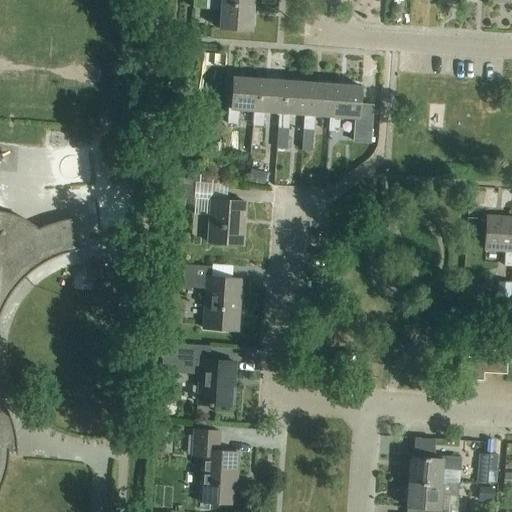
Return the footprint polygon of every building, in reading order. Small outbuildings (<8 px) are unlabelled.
[(220,3),(220,0),(213,0),(205,0),(205,9),(220,11),(218,29),(250,32),(252,6),(220,3)] [(256,112),(259,80),(232,78),(230,109),(228,109),(227,124),(237,125),(238,110),(253,112),(256,112)] [(256,112),(253,112),(252,126),(262,127),(263,112),(278,113),(281,114),(284,81),(259,80),(256,112)] [(281,114),(278,113),(276,150),(286,151),(288,114),(304,115),(307,115),(309,83),(284,81),(281,114)] [(307,115),(304,115),(301,145),(312,145),(314,116),(329,117),(332,117),(334,85),(309,83),(307,115)] [(328,131),(338,132),(339,118),(357,119),(356,142),(368,142),(371,108),(359,107),(360,87),(334,85),(332,117),(329,117),(328,131)] [(263,187),(267,166),(251,162),(249,171),(246,183),(263,187)] [(168,185),(167,198),(193,200),(194,187),(195,180),(169,178),(168,185)] [(206,243),(242,246),(245,203),(209,201),(206,243)] [(0,487),(3,481),(5,473),(7,466),(8,458),(8,455),(8,451),(15,452),(15,454),(16,454),(16,447),(15,441),(14,434),(13,427),(11,421),(8,415),(5,409),(1,403),(0,401),(0,392),(0,391),(0,312),(1,311),(4,303),(9,296),(14,289),(19,283),(25,277),(31,271),(38,266),(45,262),(53,258),(61,255),(69,253),(77,251),(77,250),(75,250),(69,221),(71,220),(71,219),(62,221),(54,223),(46,226),(38,229),(31,225),(24,220),(17,217),(9,214),(1,212),(0,212),(0,487)] [(511,218),(486,217),(484,251),(504,252),(504,266),(511,266),(511,218)] [(211,278),(211,268),(159,264),(158,288),(190,291),(190,289),(205,290),(203,329),(236,332),(240,280),(211,278)] [(496,303),(510,304),(511,283),(497,282),(496,303)] [(173,344),(174,329),(159,328),(158,343),(173,344)] [(208,361),(209,347),(174,345),(173,366),(200,368),(197,404),(229,406),(231,380),(233,381),(234,363),(208,361)] [(484,351),(483,359),(483,373),(494,374),(496,351),(484,351)] [(507,352),(496,351),(494,374),(506,375),(507,352)] [(471,381),(472,358),(461,357),(459,380),(471,381)] [(483,359),(472,358),(471,381),(483,382),(483,373),(483,359)] [(159,447),(170,442),(164,427),(153,431),(159,447)] [(199,503),(235,505),(238,453),(218,452),(219,432),(193,430),(191,456),(201,457),(199,503)] [(495,484),(497,456),(478,454),(476,482),(495,484)] [(410,458),(408,483),(440,485),(440,482),(441,466),(459,467),(460,458),(441,457),(441,460),(410,458)] [(511,473),(503,473),(502,486),(511,486),(511,473)] [(457,497),(458,483),(440,482),(440,485),(408,483),(406,508),(414,509),(414,511),(450,511),(438,510),(439,496),(457,497)] [(478,488),(477,502),(493,503),(494,489),(478,488)]
